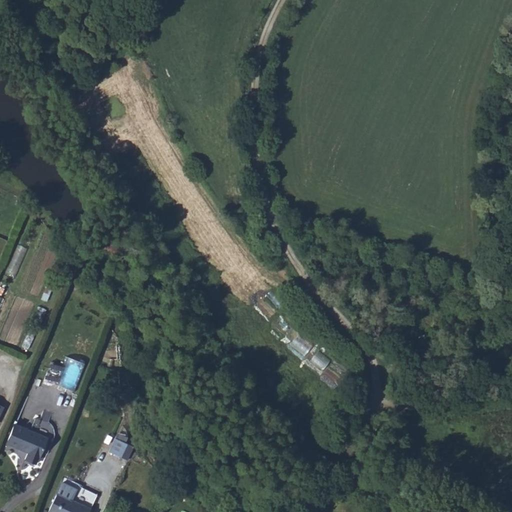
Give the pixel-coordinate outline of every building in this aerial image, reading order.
[(7,270),(17,274),(28,248),(19,244),(7,270)] [(74,390),(84,362),(66,355),(55,383),(74,390)] [(20,427),(12,447),(33,456),(30,463),(41,468),(52,441),(20,427)] [(134,446),(115,437),(108,451),(127,460),(134,446)] [(64,482),(59,496),(51,511),(93,511),(94,511),(73,501),(77,488),(64,482)]
